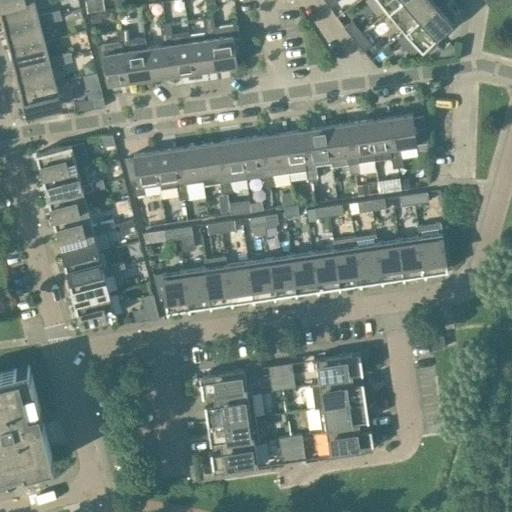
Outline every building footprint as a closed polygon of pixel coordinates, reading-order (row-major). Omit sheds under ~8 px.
[(26,0),(0,6),(0,9),(5,28),(40,19),(41,24),(51,21),(49,12),(39,15),(34,0),(26,0)] [(379,0),(388,11),(401,0),(379,0)] [(397,22),(405,31),(435,4),(431,0),(401,0),(388,11),(397,22)] [(423,50),(430,57),(441,46),(434,39),(451,22),(442,12),(435,4),(405,31),(413,39),(423,50)] [(49,12),(51,21),(61,19),(62,19),(59,9),(58,9),(49,12)] [(204,28),(214,26),(213,16),(203,17),(204,28)] [(5,28),(10,49),(45,40),(41,24),(40,19),(5,28)] [(344,26),(354,38),(362,32),(352,20),(344,26)] [(160,24),(162,34),(172,33),(170,22),(160,24)] [(211,37),(215,67),(237,64),(236,55),(238,55),(237,43),(234,43),(233,35),(239,34),(237,23),(214,26),(216,36),(211,37)] [(188,31),(194,70),(215,67),(211,37),(216,36),(214,26),(204,28),(205,32),(189,34),(189,31),(188,31)] [(117,30),(119,40),(129,39),(127,28),(117,30)] [(168,43),(173,74),(194,70),(188,31),(172,33),(173,43),(168,43)] [(354,38),(364,51),(372,44),(362,32),(354,38)] [(147,47),(151,77),(173,74),(168,43),(173,43),(172,33),(162,34),(163,44),(147,47)] [(125,50),(130,80),(151,77),(147,47),(145,36),(129,39),(130,49),(125,50)] [(101,42),(108,83),(130,80),(125,50),(130,49),(129,39),(119,40),(101,42)] [(10,49),(15,70),(50,61),(52,66),(62,63),(59,54),(49,56),(45,40),(10,49)] [(59,54),(62,63),(71,61),(73,61),(70,51),(69,51),(59,54)] [(15,70),(21,91),(56,82),(52,66),(50,61),(15,70)] [(21,91),(27,114),(62,105),(56,82),(21,91)] [(91,98),(92,108),(105,106),(103,96),(91,98)] [(413,113),(391,116),(395,146),(390,147),(391,157),(401,156),(400,145),(417,143),(428,141),(424,115),(413,117),(413,113)] [(391,116),(369,119),(375,159),(391,157),(390,147),(395,146),(391,116)] [(369,119),(348,122),(352,152),(347,153),(348,163),(359,162),(359,161),(375,159),(369,119)] [(348,122),(326,125),(332,165),(348,163),(347,153),(352,152),(348,122)] [(326,125),(305,129),(309,159),(304,159),(306,169),(306,170),(316,168),(315,164),(331,162),(332,165),(326,125)] [(305,129),(284,132),(290,172),(306,169),(304,159),(309,159),(305,129)] [(284,132),(262,135),(267,165),(262,166),(263,176),(273,174),(290,172),(284,132)] [(100,135),(102,146),(115,144),(112,134),(100,135)] [(262,135),(241,138),(247,178),(263,176),(262,166),(267,165),(262,135)] [(241,138),(220,141),(224,171),(219,172),(220,182),(230,181),(230,180),(247,178),(241,138)] [(72,144),(37,152),(42,175),(84,165),(89,163),(83,141),(72,144)] [(220,141),(198,144),(204,184),(220,182),(219,172),(224,171),(220,141)] [(177,186),(177,188),(188,187),(187,183),(203,181),(203,184),(204,184),(198,144),(177,147),(181,177),(176,178),(177,186)] [(161,188),(177,186),(176,178),(181,177),(177,147),(155,150),(160,181),(161,188)] [(144,183),(160,181),(155,150),(133,154),(138,183),(133,183),(135,195),(145,193),(144,183)] [(401,156),(391,157),(393,167),(403,166),(401,156)] [(359,162),(348,163),(350,174),(360,172),(359,162)] [(84,165),(42,175),(48,196),(83,187),(84,192),(94,189),(92,180),(88,181),(84,165)] [(316,168),(306,170),(307,180),(317,178),(316,168)] [(273,174),(263,176),(264,186),(275,185),(273,174)] [(101,178),(92,180),(94,189),(104,187),(105,187),(102,177),(101,177),(101,178)] [(230,181),(220,182),(222,192),(232,191),(230,181)] [(83,187),(48,196),(53,217),(88,208),(84,192),(83,187)] [(177,188),(179,199),(189,197),(188,187),(177,188)] [(414,193),(415,203),(429,201),(427,191),(414,193)] [(400,195),(401,205),(415,203),(414,193),(400,195)] [(371,199),(372,209),(386,207),(385,197),(371,199)] [(357,201),(359,211),(372,209),(371,199),(357,201)] [(328,205),(330,215),(343,213),(342,203),(328,205)] [(284,206),(286,216),(299,214),(298,204),(284,206)] [(315,207),(316,217),(330,215),(328,205),(315,207)] [(88,208),(53,217),(58,238),(93,229),(95,234),(105,231),(102,222),(92,224),(88,208)] [(263,215),(265,225),(279,223),(277,213),(263,215)] [(250,217),(251,227),(265,225),(263,215),(250,217)] [(112,219),(102,222),(105,231),(114,229),(116,229),(113,219),(112,219)] [(221,221),(222,231),(236,229),(234,219),(221,221)] [(207,223),(209,233),(222,231),(221,221),(207,223)] [(419,234),(420,234),(425,274),(426,274),(426,272),(448,269),(441,221),(417,225),(419,234)] [(178,227),(179,237),(193,235),(192,225),(178,227)] [(164,229),(166,239),(179,237),(178,227),(164,229)] [(93,229),(58,238),(64,259),(99,250),(95,234),(93,229)] [(376,233),(354,236),(361,283),(362,283),(361,281),(382,278),(382,280),(383,280),(377,241),(376,233)] [(420,234),(419,234),(398,237),(404,277),(405,277),(404,275),(424,272),(425,274),(420,234)] [(333,239),(334,247),(340,286),(340,284),(360,281),(361,283),(354,236),(333,239)] [(398,237),(377,241),(383,280),(383,278),(403,275),(403,277),(404,277),(398,237)] [(334,247),(312,250),(318,290),(319,289),(319,287),(339,284),(339,287),(340,286),(334,247)] [(99,250),(64,259),(69,280),(104,271),(105,276),(115,273),(113,264),(107,265),(103,249),(99,250)] [(312,250),(291,253),(296,293),(297,293),(297,291),(317,288),(317,290),(318,290),(312,250)] [(291,253),(269,256),(275,296),(276,296),(275,294),(296,291),(296,293),(291,253)] [(204,258),(205,266),(211,305),(212,305),(211,303),(231,300),(232,302),(227,263),(225,255),(204,258)] [(248,259),(253,297),(254,299),(254,297),(274,294),(274,296),(275,296),(269,256),(248,259)] [(248,259),(227,263),(232,302),(233,302),(233,300),(253,297),(248,259)] [(123,261),(113,264),(115,273),(125,271),(126,271),(124,261),(122,261),(123,261)] [(184,269),(189,308),(190,308),(190,306),(210,303),(210,305),(211,305),(205,266),(184,269)] [(165,298),(167,312),(169,311),(169,309),(189,306),(189,308),(184,269),(161,272),(155,273),(154,272),(153,272),(160,299),(165,298)] [(104,271),(69,280),(75,301),(109,292),(105,276),(104,271)] [(109,292),(75,301),(80,324),(115,315),(109,292)] [(141,297),(147,321),(159,319),(153,294),(141,297)] [(431,337),(433,348),(445,347),(443,335),(431,337)] [(352,352),(314,358),(314,359),(316,358),(319,382),(339,380),(338,374),(363,370),(361,357),(360,357),(360,352),(352,353),(352,352)] [(280,363),(283,388),(295,386),(291,362),(292,362),(292,361),(280,363)] [(268,365),(272,389),(283,388),(280,363),(267,365),(268,365)] [(0,372),(0,475),(54,462),(29,365),(0,372)] [(208,374),(200,375),(201,380),(200,380),(202,394),(227,390),(228,396),(252,392),(252,391),(247,392),(244,369),(246,369),(246,368),(207,373),(208,374)] [(319,382),(311,384),(315,406),(318,406),(318,407),(364,400),(366,400),(363,380),(362,381),(361,381),(360,372),(361,371),(361,372),(363,372),(363,370),(338,374),(339,380),(319,382)] [(227,390),(202,394),(203,395),(204,395),(204,394),(205,394),(207,404),(206,404),(206,403),(205,403),(208,423),(209,423),(255,416),(252,392),(228,396),(227,390)] [(364,400),(318,407),(322,431),(346,427),(347,433),(371,429),(371,428),(370,428),(368,429),(367,419),(368,419),(369,419),(366,400),(364,400)] [(209,423),(208,423),(210,442),(212,442),(214,451),(212,451),(211,451),(211,453),(236,449),(235,443),(259,440),(255,416),(209,423)] [(346,427),(322,431),(326,431),(330,454),(328,454),(328,455),(366,449),(373,448),(373,443),(371,429),(347,433),(346,427)] [(290,435),(294,460),(306,458),(306,457),(305,457),(302,433),(290,435)] [(281,461),(281,462),(294,460),(290,435),(279,437),(282,461),(281,461)] [(236,449),(211,453),(213,466),(214,471),(221,470),(260,465),(260,464),(258,464),(254,441),(259,441),(259,440),(235,443),(236,449)]
